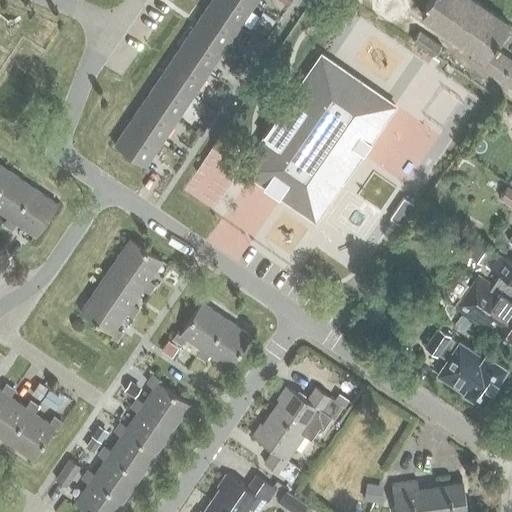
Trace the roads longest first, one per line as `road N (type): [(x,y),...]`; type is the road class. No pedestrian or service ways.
road 1 (residential): [(511,465),(295,317)]
road 2 (residential): [(295,317),(165,511)]
road 3 (residential): [(105,188),(295,317)]
road 4 (residential): [(105,188),(58,148),(113,28)]
road 5 (residential): [(25,293),(105,188)]
